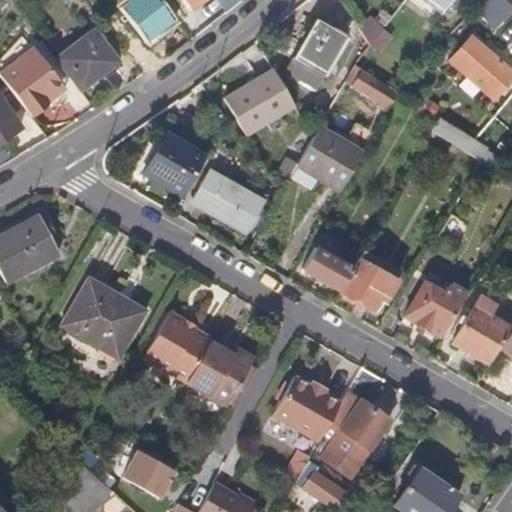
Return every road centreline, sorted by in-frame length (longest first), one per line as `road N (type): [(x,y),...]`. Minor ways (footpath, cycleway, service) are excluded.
road 1 (residential): [(47,166),(511,433)]
road 2 (residential): [(47,166),(273,0)]
road 3 (unknown): [(296,309),(246,415),(250,440),(277,458)]
